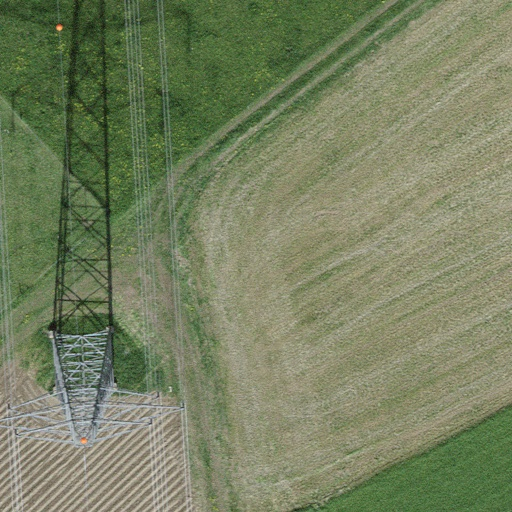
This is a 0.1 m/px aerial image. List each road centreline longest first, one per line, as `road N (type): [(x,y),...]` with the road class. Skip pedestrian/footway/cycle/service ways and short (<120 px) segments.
road 1 (track): [(430,0),(152,225),(0,367)]
road 2 (track): [(210,511),(152,225)]
